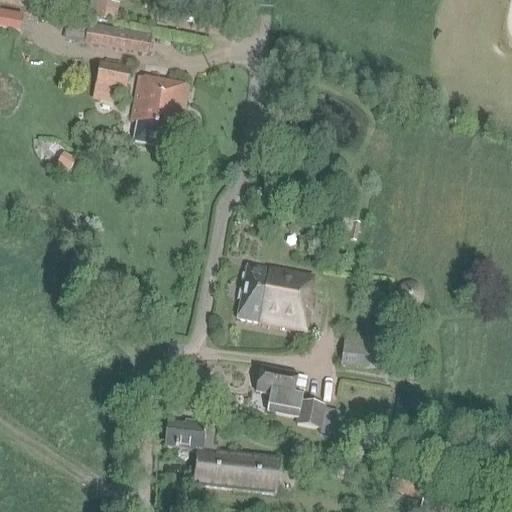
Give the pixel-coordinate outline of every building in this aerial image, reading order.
[(0,0),(0,6),(48,10),(48,0),(0,0)] [(119,5),(95,1),(92,21),(115,24),(119,5)] [(23,17),(0,13),(0,30),(20,34),(23,17)] [(151,37),(88,26),(85,44),(148,55),(151,37)] [(129,71),(100,65),(95,88),(125,94),(129,71)] [(186,87),(137,79),(130,123),(134,124),(131,143),(170,150),(173,131),(178,132),(186,87)] [(69,173),(75,162),(63,156),(57,166),(69,173)] [(310,279),(245,269),(236,323),(304,335),(311,297),(307,296),(310,279)] [(376,372),(380,341),(344,337),(340,368),(376,372)] [(301,401),(292,399),(296,377),(260,370),(255,394),(270,397),(267,414),(298,420),(297,426),(320,430),(319,435),(334,438),(338,414),(324,411),(324,407),(301,403),(301,401)] [(392,420),(412,423),(415,396),(396,393),(392,420)] [(197,455),(193,488),(273,496),(277,467),(277,462),(217,455),(217,451),(213,450),(215,431),(204,430),(204,429),(184,427),(183,428),(168,426),(166,450),(185,451),(184,454),(197,455)] [(441,511),(447,491),(394,477),(389,495),(421,503),(418,511),(441,511)]
